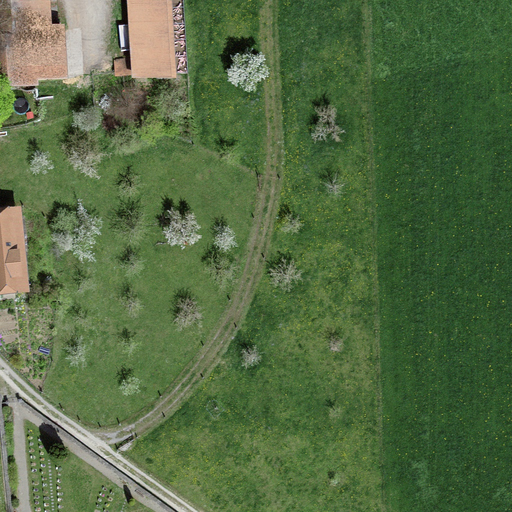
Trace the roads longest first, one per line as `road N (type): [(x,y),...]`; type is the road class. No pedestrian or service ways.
road 1 (track): [(92,440),(127,431),(176,394),(221,334),(248,280),(274,155),(267,0)]
road 2 (track): [(192,511),(0,366)]
